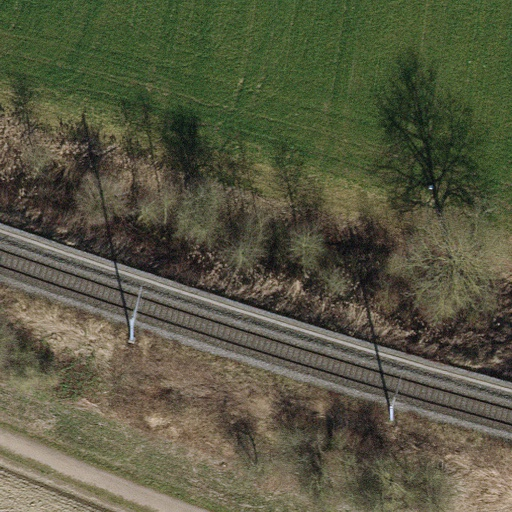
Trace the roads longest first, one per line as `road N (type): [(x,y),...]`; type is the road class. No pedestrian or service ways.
road 1 (track): [(0,108),(511,244)]
road 2 (track): [(0,445),(162,511)]
